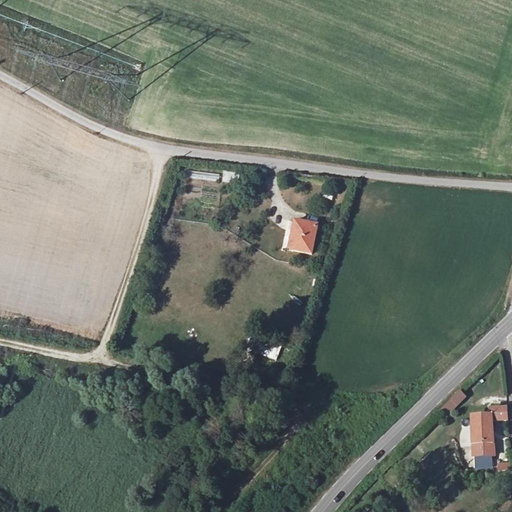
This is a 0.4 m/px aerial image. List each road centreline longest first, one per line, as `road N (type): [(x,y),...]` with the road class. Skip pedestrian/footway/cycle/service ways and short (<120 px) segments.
road 1 (unclassified): [(511,188),(145,145),(0,75)]
road 2 (primary): [(503,332),(317,511)]
